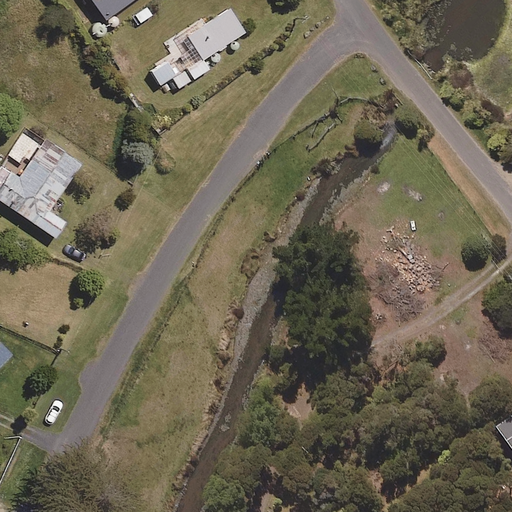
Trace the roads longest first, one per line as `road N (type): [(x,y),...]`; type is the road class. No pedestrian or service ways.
road 1 (residential): [(363,23),(300,77),(207,200),(103,379),(39,511)]
road 2 (residential): [(363,23),(511,203)]
